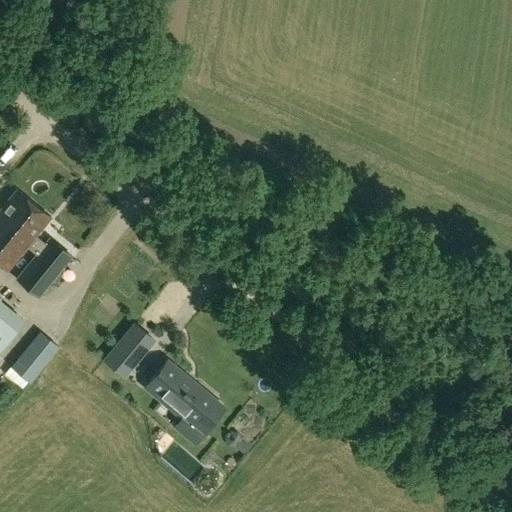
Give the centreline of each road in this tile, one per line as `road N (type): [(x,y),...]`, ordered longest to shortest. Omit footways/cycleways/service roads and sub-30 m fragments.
road 1 (track): [(501,511),(144,207)]
road 2 (unclassified): [(144,207),(0,83)]
